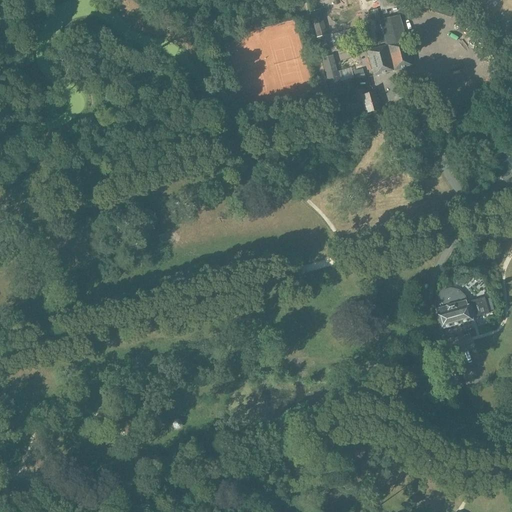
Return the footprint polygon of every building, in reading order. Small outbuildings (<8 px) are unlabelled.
[(396,6),(394,0),(380,0),(378,1),(381,11),(396,6)] [(371,20),(380,17),(377,8),(368,11),(371,20)] [(320,9),(310,12),(317,37),(326,35),(320,9)] [(386,45),(405,39),(398,15),(379,21),(382,32),(384,36),(386,45)] [(412,66),(410,57),(405,39),(386,45),(386,46),(393,71),(412,66)] [(386,46),(370,50),(366,51),(373,76),(393,71),(386,46)] [(342,95),(333,63),(332,57),(323,59),(333,97),(342,95)] [(361,71),(353,73),(355,81),(363,79),(361,71)] [(365,84),(364,79),(354,82),(356,87),(365,84)] [(373,92),(364,95),(362,89),(357,90),(361,102),(363,101),(367,113),(378,110),(373,92)] [(511,165),(511,161),(511,155),(506,151),(499,156),(501,165),(511,165)] [(458,284),(463,279),(460,276),(455,281),(458,284)] [(468,308),(468,307),(467,305),(465,300),(464,300),(463,296),(457,290),(449,288),(441,291),(435,296),(434,301),(437,301),(436,304),(437,308),(434,309),(435,314),(439,329),(471,320),(471,318),(488,313),(483,297),(469,301),(471,307),(468,308)] [(185,425),(184,422),(183,420),(182,419),(179,417),(176,417),(173,418),(171,420),(170,422),(169,425),(170,428),(171,430),(173,431),(174,432),(176,433),(180,432),(182,431),(184,429),(185,425)]
